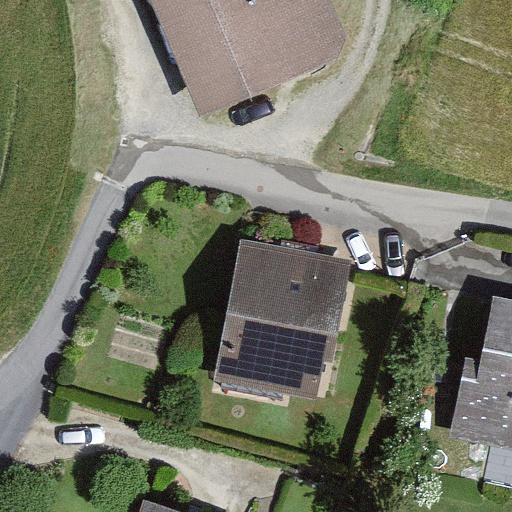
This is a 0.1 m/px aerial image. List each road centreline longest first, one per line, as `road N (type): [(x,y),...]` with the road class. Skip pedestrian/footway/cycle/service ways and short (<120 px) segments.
road 1 (residential): [(511,227),(133,149),(13,429)]
road 2 (track): [(383,0),(367,69),(271,172)]
road 3 (track): [(133,149),(136,64),(117,0)]
